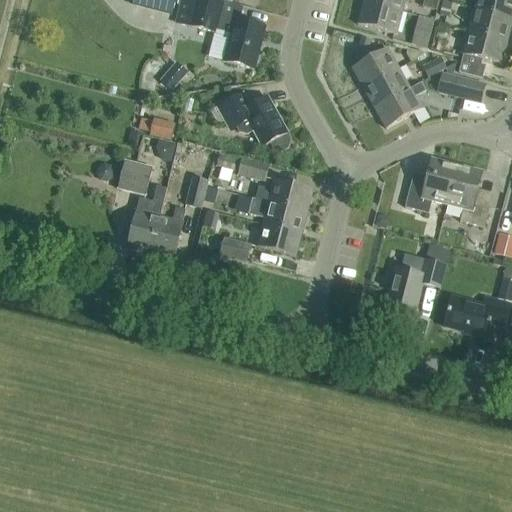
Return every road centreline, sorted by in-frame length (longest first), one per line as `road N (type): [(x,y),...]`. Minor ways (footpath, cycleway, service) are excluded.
road 1 (unclassified): [(314,341),(0,267)]
road 2 (unclassified): [(511,388),(314,341)]
road 3 (unclassified): [(346,180),(293,80),(306,0)]
road 4 (unclassified): [(346,180),(423,139),(506,133),(511,122)]
road 5 (unclassified): [(314,341),(346,180)]
